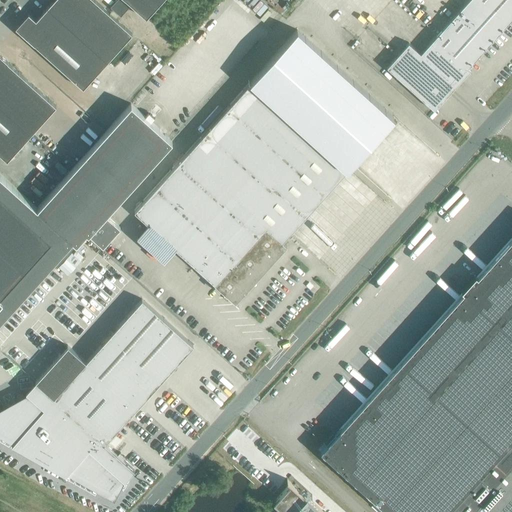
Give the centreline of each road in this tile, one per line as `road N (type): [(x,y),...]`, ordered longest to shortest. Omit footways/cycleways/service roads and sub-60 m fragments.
road 1 (unclassified): [(142,511),(511,104)]
road 2 (unknown): [(282,357),(139,257),(127,219),(131,197),(313,0)]
road 3 (unknown): [(374,0),(471,94)]
